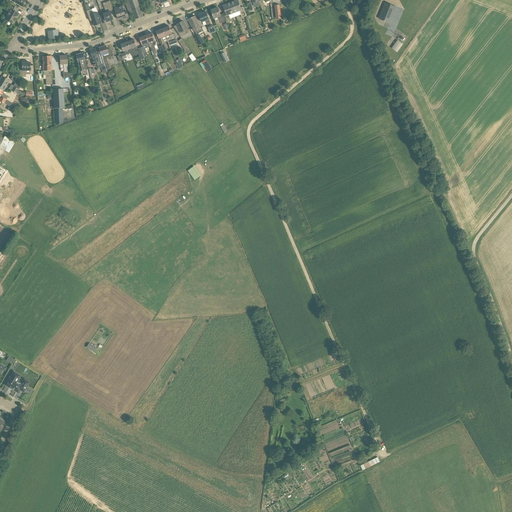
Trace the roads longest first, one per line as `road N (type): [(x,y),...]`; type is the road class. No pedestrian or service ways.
road 1 (track): [(341,0),(355,29),(255,119),(248,138),(383,455)]
road 2 (residential): [(11,45),(29,51),(98,42),(206,0)]
road 3 (unclassified): [(511,357),(472,252),(511,194)]
